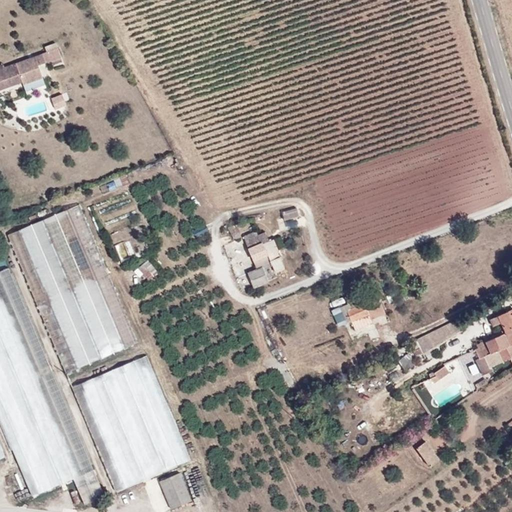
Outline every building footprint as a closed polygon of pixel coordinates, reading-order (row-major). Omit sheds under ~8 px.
[(62,57),(59,48),(47,52),(51,61),(62,57)] [(16,63),(18,69),(21,78),(24,84),(41,78),(36,65),(45,62),(42,54),(16,63)] [(0,75),(18,69),(16,63),(0,68),(0,75)] [(0,85),(21,78),(18,69),(0,75),(0,85)] [(66,372),(138,342),(79,204),(8,234),(66,372)] [(299,215),(297,207),(282,211),(285,219),(299,215)] [(244,240),(257,269),(248,272),(253,286),(268,280),(263,266),(271,263),(275,271),(285,267),(278,250),(273,239),(269,240),(265,231),(254,236),(244,240)] [(243,236),(244,240),(254,236),(252,232),(243,236)] [(150,259),(140,268),(150,279),(160,271),(150,259)] [(105,495),(8,267),(0,270),(0,420),(32,496),(73,478),(85,504),(105,495)] [(366,305),(360,291),(346,297),(348,303),(340,306),(348,322),(351,320),(355,328),(372,320),(366,305)] [(366,305),(372,320),(386,314),(379,299),(366,305)] [(511,313),(511,315),(509,311),(499,316),(505,332),(477,344),(478,347),(476,348),(480,357),(485,355),(491,366),(511,356),(511,313)] [(462,330),(456,320),(440,327),(415,340),(423,353),(462,330)] [(116,490),(191,459),(146,355),(72,386),(116,490)] [(485,355),(480,357),(477,359),(483,374),(492,370),(491,366),(485,355)] [(436,375),(439,379),(450,371),(445,365),(434,373),(436,375)] [(439,459),(425,441),(417,447),(430,466),(439,459)] [(160,481),(171,508),(192,499),(180,472),(160,481)]
